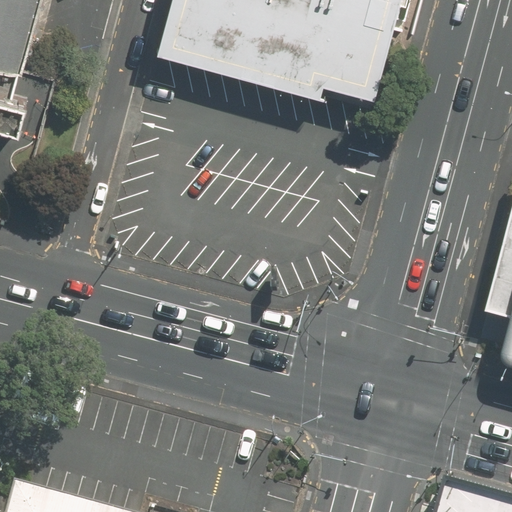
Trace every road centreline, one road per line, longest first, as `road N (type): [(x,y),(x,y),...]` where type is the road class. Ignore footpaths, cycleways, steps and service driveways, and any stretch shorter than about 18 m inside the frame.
road 1 (secondary): [(488,0),(387,400)]
road 2 (primary): [(57,310),(387,400)]
road 3 (residential): [(139,0),(57,310)]
road 4 (primary): [(387,400),(511,436)]
